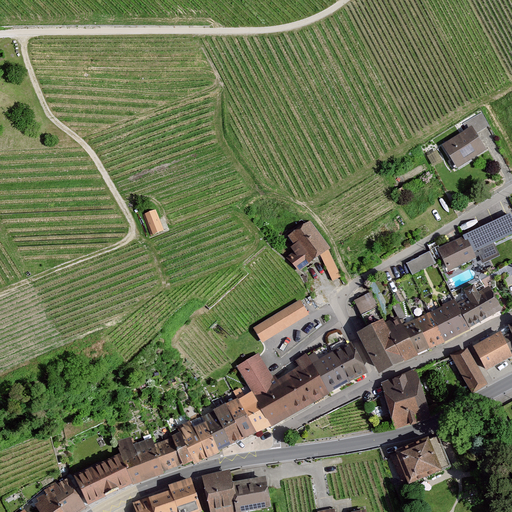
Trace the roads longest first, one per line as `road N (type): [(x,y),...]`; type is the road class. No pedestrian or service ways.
road 1 (track): [(22,32),(46,109),(92,154),(132,228),(117,245),(0,292)]
road 2 (track): [(0,33),(267,30),(345,0)]
road 3 (residential): [(511,189),(347,287),(340,315),(375,383)]
road 4 (tertiary): [(281,455),(415,431),(511,381)]
road 5 (tertiary): [(98,511),(146,487),(281,455)]
road 6 (residential): [(511,317),(375,383)]
road 7 (residential): [(375,383),(285,429),(281,455)]
